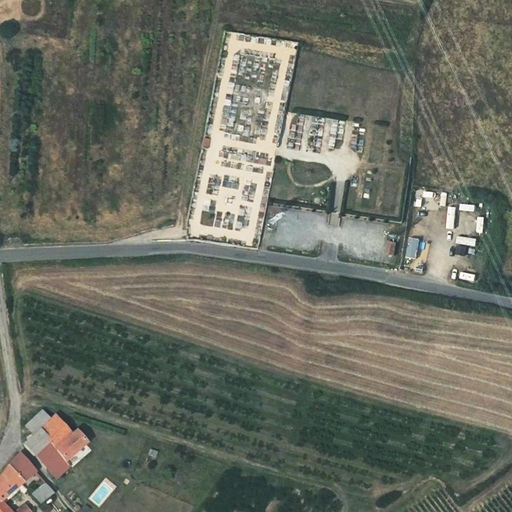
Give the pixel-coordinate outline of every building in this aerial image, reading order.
[(409,238),(406,257),(417,258),(419,239),(409,238)] [(47,439),(58,452),(62,457),(83,439),(74,429),(71,431),(52,413),(20,442),(30,454),(33,451),(47,439)] [(33,451),(45,464),(58,452),(47,439),(33,451)] [(18,452),(8,463),(22,481),(33,470),(18,452)] [(8,463),(1,471),(16,486),(22,481),(8,463)] [(0,500),(1,501),(16,486),(1,471),(0,471),(0,500)] [(52,490),(43,481),(30,491),(38,501),(52,490)] [(461,508),(466,504),(461,498),(455,502),(461,508)] [(0,511),(10,511),(1,501),(0,500),(0,511)] [(29,511),(28,510),(32,507),(27,501),(11,511),(29,511)]
